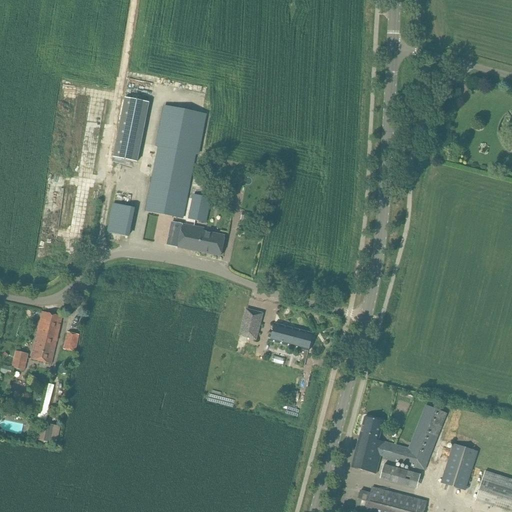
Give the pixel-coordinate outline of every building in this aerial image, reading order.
[(140,240),(176,247),(181,224),(195,154),(198,155),(207,114),(164,106),(155,147),(159,148),(140,240)] [(271,173),(249,168),(248,178),(260,181),(258,189),(266,192),(271,173)] [(222,195),(212,193),(210,201),(221,203),(222,195)] [(195,220),(194,227),(204,229),(210,198),(193,195),(189,219),(195,220)] [(107,233),(128,237),(133,208),(113,204),(107,233)] [(204,229),(194,227),(181,224),(176,247),(220,256),(224,237),(203,232),(204,229)] [(247,310),(246,310),(239,336),(247,338),(249,331),(257,334),(260,323),(244,319),(247,310)] [(42,312),(40,322),(30,359),(51,364),(62,317),(42,312)] [(274,324),(272,334),(270,342),(308,352),(313,334),(274,324)] [(67,333),(63,350),(76,353),(79,335),(67,333)] [(24,371),(28,354),(16,351),(12,368),(24,371)] [(38,414),(37,418),(46,420),(48,419),(48,417),(45,416),(54,384),(52,383),(51,385),(49,385),(41,415),(38,414)] [(408,449),(384,442),(380,458),(424,470),(447,414),(426,406),(408,449)] [(383,422),(365,417),(351,468),(376,474),(380,458),(384,442),(378,441),(383,422)] [(46,423),(41,438),(56,443),(61,427),(46,423)] [(465,491),(477,452),(453,444),(441,483),(465,491)] [(382,464),(378,479),(415,488),(419,474),(382,464)] [(511,511),(511,478),(483,471),(474,502),(511,511)] [(372,488),(371,493),(360,491),(354,511),(423,511),(426,502),(372,488)]
